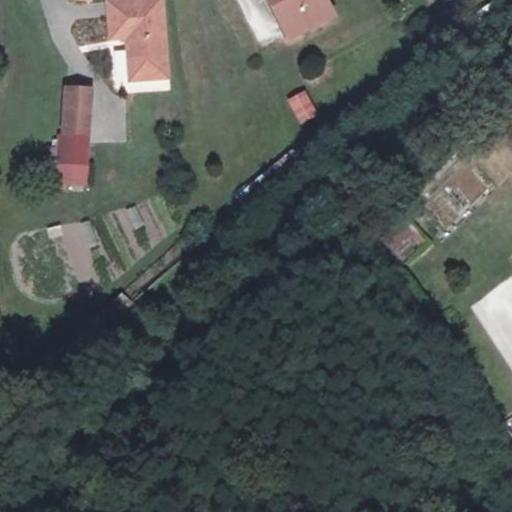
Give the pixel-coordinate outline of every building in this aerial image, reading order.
[(101,6),(104,44),(123,42),(124,56),(122,56),(125,86),(162,83),(155,2),(122,5),(121,0),(112,0),(113,5),(101,6)] [(331,17),(322,0),(269,0),(288,40),(331,17)] [(282,103),(293,126),(309,118),(298,95),(282,103)] [(84,97),(60,97),(60,139),(83,139),(84,97)] [(83,171),(83,139),(60,139),(60,171),(83,171)]
